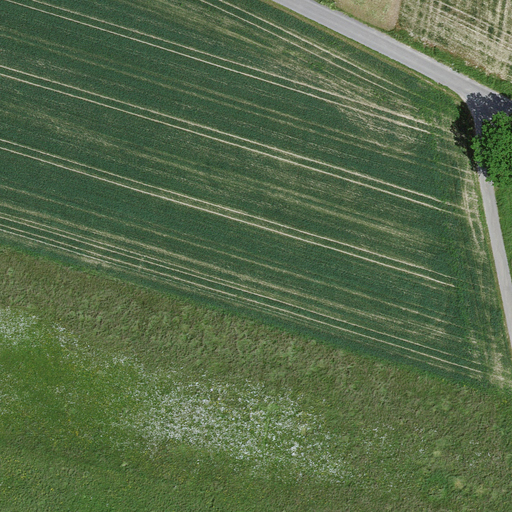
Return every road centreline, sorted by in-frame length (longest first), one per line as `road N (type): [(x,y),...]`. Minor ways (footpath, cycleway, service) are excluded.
road 1 (unclassified): [(283,0),(477,95)]
road 2 (unclassified): [(477,95),(511,278)]
